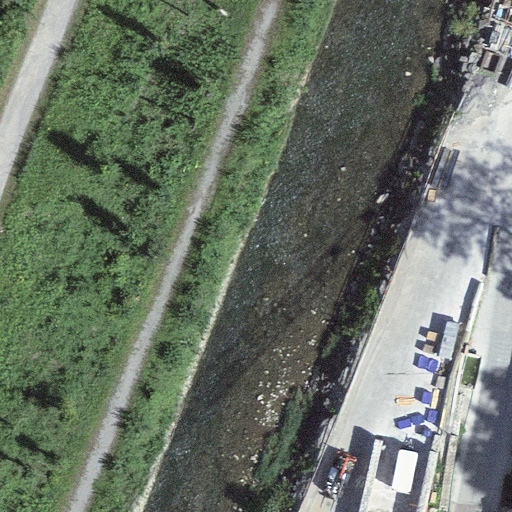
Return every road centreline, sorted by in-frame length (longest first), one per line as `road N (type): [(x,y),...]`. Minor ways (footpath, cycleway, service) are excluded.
road 1 (track): [(64,511),(255,0)]
road 2 (track): [(0,168),(65,0)]
